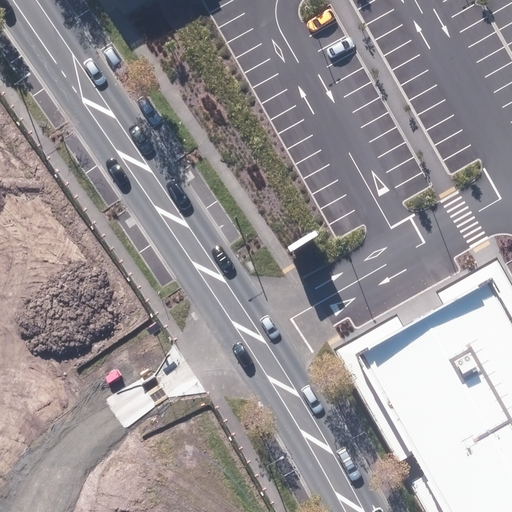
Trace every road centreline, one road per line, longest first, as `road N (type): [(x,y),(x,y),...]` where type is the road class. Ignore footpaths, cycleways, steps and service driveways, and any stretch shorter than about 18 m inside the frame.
road 1 (tertiary): [(30,0),(247,329),(356,511)]
road 2 (unknown): [(247,329),(117,409),(40,511)]
